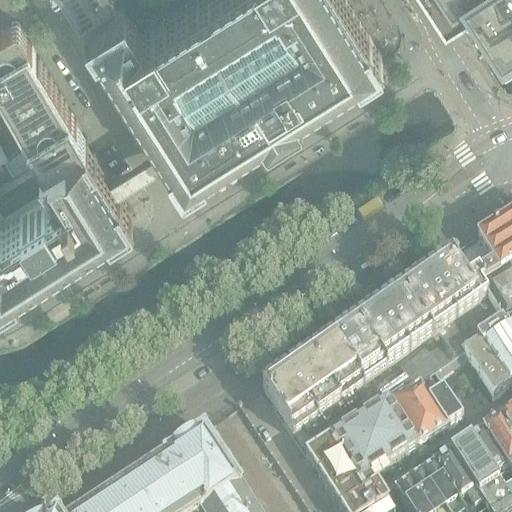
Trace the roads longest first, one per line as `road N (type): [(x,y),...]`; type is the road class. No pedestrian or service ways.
road 1 (residential): [(0,490),(33,459),(397,224)]
road 2 (residential): [(447,53),(175,222)]
road 3 (residential): [(37,0),(142,155),(175,222)]
road 4 (residential): [(175,222),(0,330)]
road 5 (residential): [(501,137),(433,183),(397,224)]
road 6 (residential): [(397,224),(511,171)]
